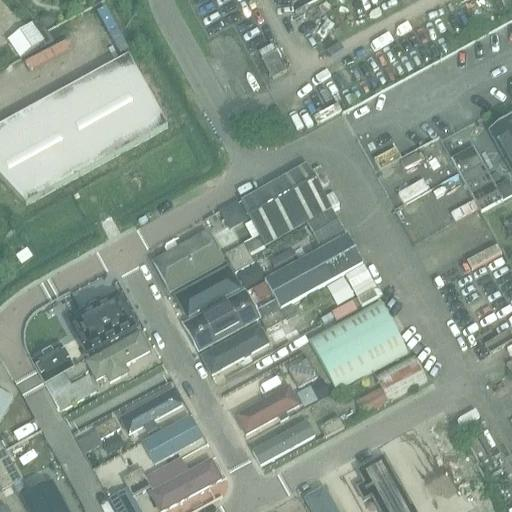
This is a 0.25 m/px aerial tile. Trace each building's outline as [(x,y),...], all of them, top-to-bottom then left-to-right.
[(33,48),(60,36),(51,16),(24,28),(33,48)] [(167,130),(128,58),(0,128),(0,180),(25,207),(167,130)] [(511,120),(488,134),(511,176),(511,120)] [(451,161),(481,214),(502,203),(472,149),(451,161)] [(331,210),(310,170),(242,208),(264,247),(331,210)] [(343,233),(332,212),(308,226),(319,247),(343,233)] [(214,238),(152,272),(168,301),(229,267),(229,266),(224,257),(214,238)] [(360,266),(346,239),(262,285),(271,301),(273,304),(274,304),(278,311),(360,266)] [(248,256),(243,246),(224,257),(229,266),(248,256)] [(253,265),(250,259),(249,257),(248,256),(229,266),(229,267),(232,271),(234,276),(253,265)] [(232,271),(173,303),(186,327),(245,295),(234,276),(232,271)] [(247,300),(186,333),(199,358),(261,325),(255,314),(247,300)] [(308,341),(336,393),(408,354),(379,302),(308,341)] [(274,304),(273,304),(256,314),(255,314),(261,325),(280,314),(278,311),(274,304)] [(133,318),(128,309),(79,337),(89,355),(126,334),(121,325),(133,318)] [(285,323),(280,314),(261,325),(266,333),(285,323)] [(456,329),(466,349),(497,334),(487,314),(456,329)] [(260,332),(203,364),(212,381),(271,350),(260,332)] [(98,390),(153,361),(140,338),(86,366),(98,390)] [(61,349),(33,365),(45,387),(64,376),(73,371),(61,349)] [(77,356),(69,361),(74,370),(83,365),(77,356)] [(373,377),(380,390),(387,403),(425,383),(412,357),(373,377)] [(306,361),(287,372),(292,381),(311,371),(306,361)] [(73,371),(64,376),(69,385),(69,386),(88,375),(83,365),(74,370),(73,371)] [(316,380),(312,372),(311,371),(292,381),(297,391),(316,380)] [(69,385),(64,376),(45,387),(60,414),(96,394),(88,380),(71,389),(69,386),(69,385)] [(364,418),(383,407),(388,404),(387,403),(380,390),(356,404),(364,418)] [(0,421),(12,400),(0,392),(0,421)] [(187,414),(177,395),(120,426),(130,446),(187,414)] [(239,422),(250,442),(302,414),(291,396),(239,422)] [(109,413),(90,423),(95,433),(114,422),(109,413)] [(318,429),(323,439),(343,428),(337,419),(318,429)] [(120,431),(114,422),(95,433),(100,442),(120,431)] [(190,423),(145,446),(156,466),(201,443),(190,423)] [(310,427),(256,457),(264,472),(318,443),(310,427)] [(100,442),(95,433),(77,444),(84,457),(102,446),(100,442)] [(0,468),(10,463),(0,445),(0,468)] [(190,479),(180,462),(148,480),(165,511),(182,511),(226,488),(214,466),(190,479)] [(20,482),(10,463),(0,468),(10,488),(20,482)] [(10,488),(0,468),(0,491),(1,493),(10,488)] [(141,470),(121,481),(126,490),(128,489),(146,480),(141,470)] [(60,511),(42,479),(15,495),(24,511),(60,511)] [(128,489),(126,490),(131,500),(133,499),(150,490),(151,489),(146,480),(128,489)] [(131,500),(126,490),(109,500),(115,511),(139,511),(133,499),(131,500)] [(20,511),(13,499),(0,506),(0,511),(20,511)]
